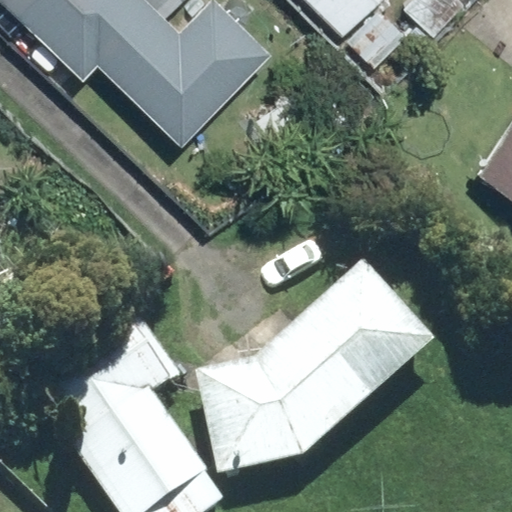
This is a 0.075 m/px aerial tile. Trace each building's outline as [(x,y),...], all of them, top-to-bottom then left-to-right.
[(0,0),(0,8),(69,74),(82,61),(167,141),(253,50),(200,0),(192,0),(164,30),(132,0),(0,0)] [(141,0),(155,13),(167,0),(141,0)] [(299,0),(331,33),(364,0),(299,0)] [(400,38),(367,3),(333,36),(367,71),(400,38)] [(511,96),(466,166),(511,196),(511,96)] [(350,283),(241,379),(184,390),(205,494),(288,477),(419,362),(350,283)] [(0,350),(11,339),(0,328),(0,350)] [(171,389),(132,335),(39,403),(76,454),(64,463),(99,511),(214,511),(141,411),(171,389)]
